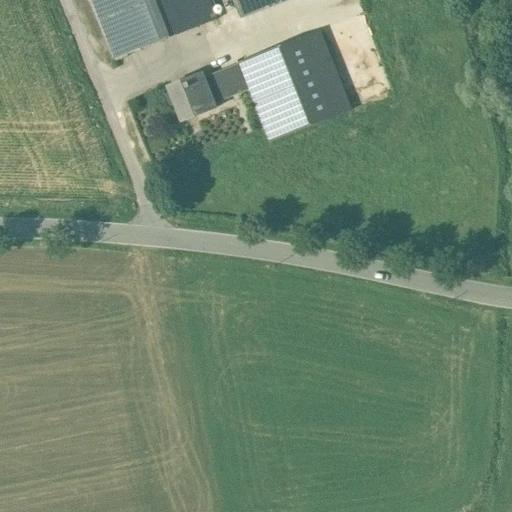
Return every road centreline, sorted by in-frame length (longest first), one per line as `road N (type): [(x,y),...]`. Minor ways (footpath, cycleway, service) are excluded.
road 1 (tertiary): [(511,300),(276,251),(0,229)]
road 2 (track): [(68,0),(165,238)]
